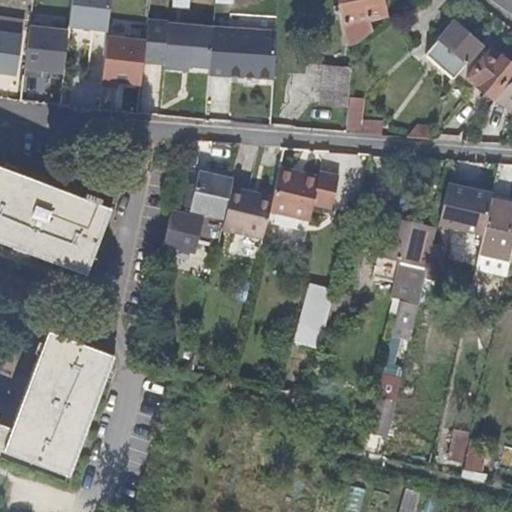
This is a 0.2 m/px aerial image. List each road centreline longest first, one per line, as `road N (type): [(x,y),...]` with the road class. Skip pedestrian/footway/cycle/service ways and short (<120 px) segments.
road 1 (residential): [(150,125),(108,320),(126,369),(92,504)]
road 2 (residential): [(511,154),(150,125)]
road 3 (residential): [(150,125),(0,109)]
